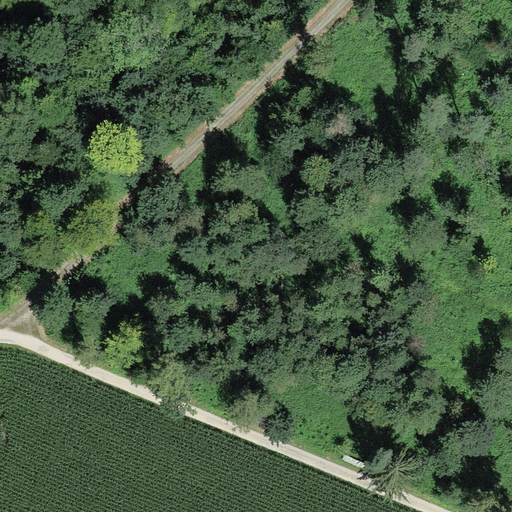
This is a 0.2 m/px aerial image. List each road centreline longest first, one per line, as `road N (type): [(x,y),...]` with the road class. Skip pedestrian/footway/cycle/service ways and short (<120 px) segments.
road 1 (track): [(6,338),(349,0)]
road 2 (track): [(6,338),(432,511)]
